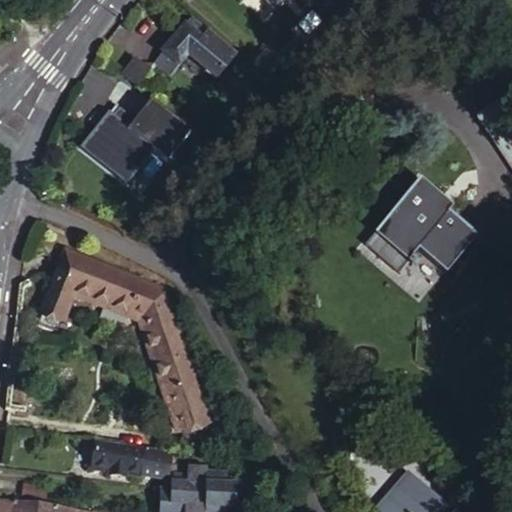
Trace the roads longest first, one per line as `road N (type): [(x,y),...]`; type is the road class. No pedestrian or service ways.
road 1 (residential): [(10,196),(173,280),(323,511)]
road 2 (residential): [(108,0),(43,68),(0,134)]
